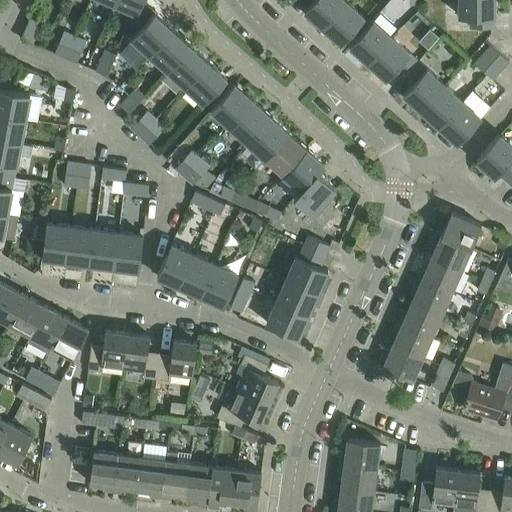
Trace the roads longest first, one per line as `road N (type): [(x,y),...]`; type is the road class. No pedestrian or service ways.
road 1 (residential): [(138,308),(175,195),(102,129),(107,93),(0,47)]
road 2 (residential): [(397,169),(375,134),(234,0)]
road 3 (residential): [(326,374),(389,237),(397,169)]
road 4 (residential): [(326,374),(198,313),(138,308)]
road 5 (residential): [(326,374),(430,418),(511,441)]
road 6 (residential): [(138,308),(100,310),(0,265)]
road 7 (residential): [(293,511),(302,440),(326,374)]
road 8 (residential): [(51,505),(75,379)]
